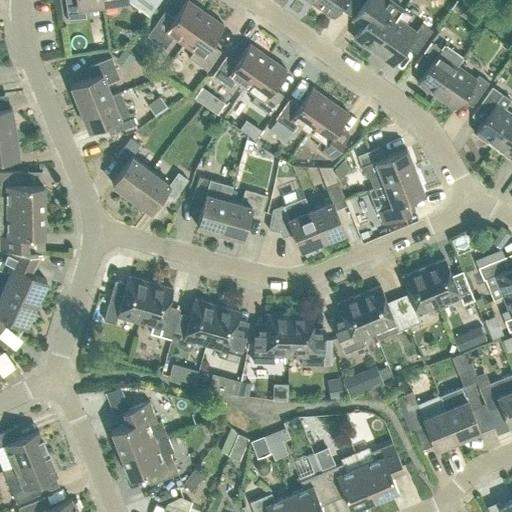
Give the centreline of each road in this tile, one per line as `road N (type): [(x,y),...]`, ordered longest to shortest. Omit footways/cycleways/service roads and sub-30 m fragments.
road 1 (residential): [(99,233),(292,279),(471,205)]
road 2 (residential): [(471,205),(436,133),(253,0)]
road 3 (residential): [(24,0),(21,23),(37,82),(99,233)]
road 4 (residential): [(99,233),(59,377)]
road 5 (residential): [(59,377),(117,511)]
